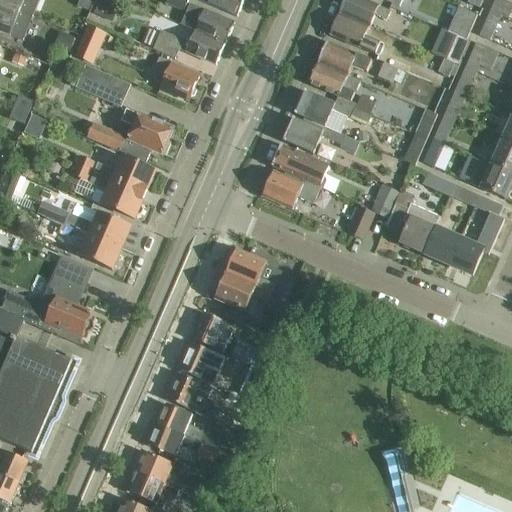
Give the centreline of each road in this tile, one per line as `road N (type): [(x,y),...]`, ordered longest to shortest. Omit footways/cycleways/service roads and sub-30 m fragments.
road 1 (residential): [(265,0),(99,377)]
road 2 (residential): [(106,511),(234,220)]
road 3 (unclassified): [(491,327),(234,220)]
road 4 (residential): [(234,220),(331,0)]
road 5 (tertiary): [(206,209),(296,0)]
road 6 (tertiary): [(130,389),(206,209)]
road 7 (residential): [(99,377),(40,511)]
road 8 (tertiary): [(78,511),(130,389)]
